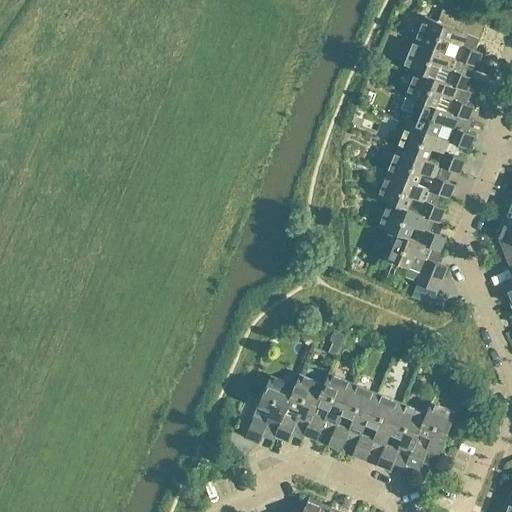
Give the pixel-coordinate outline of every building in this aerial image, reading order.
[(478,43),(479,40),(424,17),(413,43),(466,65),(476,69),(479,61),(482,54),(479,53),(472,50),(475,42),(478,43)] [(461,75),(466,65),(413,43),(403,68),(415,73),(468,94),(470,95),(471,94),(466,92),(472,79),(461,75)] [(463,105),(468,94),(415,73),(405,97),(469,123),(472,125),(472,123),(468,122),(474,109),(463,105)] [(464,134),(469,123),(405,97),(400,108),(411,113),(406,127),(459,148),(469,152),(475,138),(464,134)] [(384,141),(394,128),(383,119),(373,132),(384,141)] [(455,158),(459,148),(406,127),(396,150),(449,172),(459,176),(465,162),(455,158)] [(445,183),(449,172),(396,150),(386,175),(439,197),(449,201),(455,187),(445,183)] [(435,207),(439,197),(386,175),(376,199),(387,204),(440,226),(442,226),(443,225),(439,224),(444,211),(435,207)] [(437,233),(440,226),(387,204),(377,228),(388,233),(441,254),(444,255),(444,254),(441,252),(446,240),(436,236),(437,233)] [(511,217),(505,214),(496,237),(507,242),(503,250),(510,267),(511,265),(511,217)] [(441,254),(388,233),(379,257),(419,274),(415,284),(436,293),(447,269),(437,265),(441,254)] [(511,265),(510,267),(511,271),(511,277),(500,282),(510,305),(511,304),(511,265)] [(472,325),(478,342),(489,338),(483,321),(472,325)] [(333,332),(330,340),(333,342),(340,344),(344,335),(337,332),(334,331),(333,332)] [(331,435),(352,383),(327,373),(323,384),(301,437),(300,439),(301,439),(303,435),(317,441),(321,431),(331,435)] [(301,437),(323,384),(298,374),(293,386),(272,438),(271,441),(272,442),(274,437),(287,442),(291,432),(301,437)] [(272,438),(293,386),(270,376),(257,406),(253,417),(245,438),(257,443),(262,434),(272,438)] [(355,445),(376,393),(352,383),(331,435),(327,445),(341,451),(345,441),(355,445)] [(380,455),(401,403),(376,393),(355,445),(351,455),(365,461),(369,451),(380,455)] [(433,468),(455,413),(430,402),(426,414),(405,465),(403,468),(405,469),(406,465),(419,470),(423,460),(433,464),(432,467),(433,468)] [(405,465),(426,414),(401,403),(380,455),(375,465),(390,471),(394,461),(405,465)] [(511,511),(511,496),(510,495),(503,511),(511,511)] [(329,511),(331,508),(308,499),(303,510),(296,507),(283,511),(329,511)]
